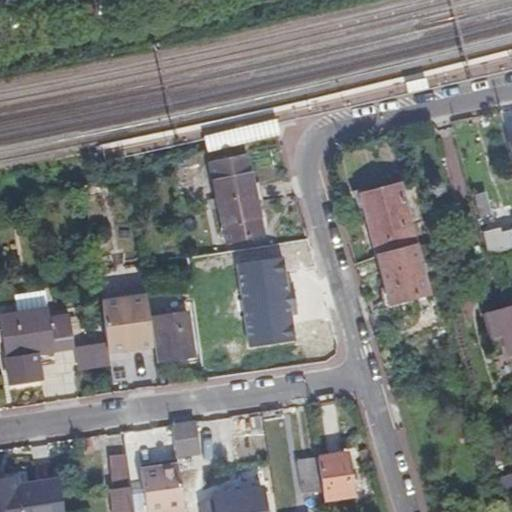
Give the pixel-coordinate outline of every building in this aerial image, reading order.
[(278,133),(275,117),(242,123),(202,130),(204,138),(206,145),(236,140),(278,133)] [(207,168),(225,239),(263,234),(243,157),(207,168)] [(174,173),(172,159),(128,169),(131,187),(165,179),(164,175),(174,173)] [(131,183),(128,169),(95,178),(98,191),(131,183)] [(358,188),(377,258),(414,249),(395,179),(358,188)] [(58,188),(61,201),(74,198),(71,185),(58,188)] [(472,196),(478,218),(492,215),(485,192),(472,196)] [(488,254),(511,246),(511,227),(499,231),(497,225),(482,230),(488,254)] [(263,234),(225,239),(227,245),(263,235),(263,234)] [(414,249),(377,258),(388,299),(425,288),(414,249)] [(238,262),(250,345),(301,338),(297,311),(304,310),(299,279),(293,280),(289,254),(238,262)] [(183,299),(193,298),(191,285),(181,286),(183,299)] [(49,291),(21,296),(22,313),(3,318),(14,382),(45,378),(41,352),(77,345),(73,314),(52,317),(49,291)] [(511,305),(484,313),(491,339),(500,337),(507,359),(511,357),(511,305)] [(139,311),(104,315),(108,343),(110,353),(143,347),(139,311)] [(193,324),(159,330),(162,352),(167,352),(169,358),(198,354),(193,324)] [(110,353),(108,343),(81,346),(84,367),(111,363),(110,353)] [(150,378),(150,367),(111,368),(111,379),(150,378)] [(196,419),(173,423),(178,453),(199,450),(196,419)] [(346,452),(318,456),(322,485),(324,498),(351,493),(346,452)] [(116,458),(121,491),(113,492),(116,511),(137,511),(134,489),(129,456),(116,458)] [(322,485),(318,456),(296,459),(300,489),(322,485)] [(180,469),(179,463),(161,465),(162,471),(180,469)] [(151,511),(166,510),(185,507),(180,469),(162,471),(161,465),(143,468),(148,511),(151,511)] [(16,477),(0,479),(0,511),(63,511),(58,478),(18,485),(16,477)] [(266,511),(263,486),(216,492),(216,499),(202,501),(203,511),(266,511)]
